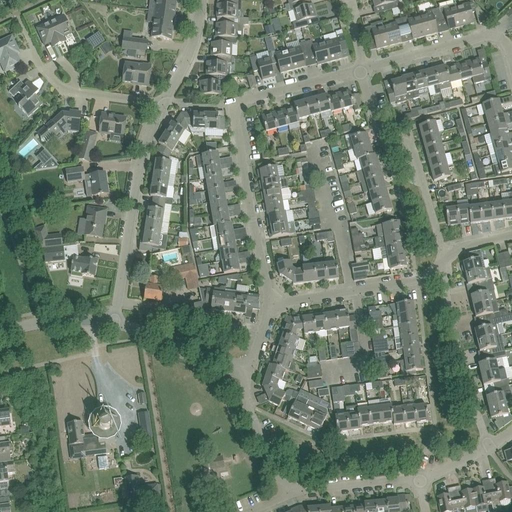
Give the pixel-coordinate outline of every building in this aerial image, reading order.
[(156,0),(155,12),(174,14),(176,0),(156,0)] [(216,18),(226,19),(236,19),(241,19),(243,19),(243,12),(241,12),(241,6),(241,0),(227,0),(227,5),(217,5),(216,18)] [(287,0),(290,11),(293,10),(303,7),(301,1),(306,0),(287,0)] [(372,0),(374,8),(384,5),(386,11),(400,8),(404,7),(403,2),(399,3),(398,1),(394,2),(393,0),(372,0)] [(439,9),(437,9),(440,22),(446,21),(449,30),(461,27),(456,8),(455,3),(453,1),(438,5),(439,9)] [(472,3),(456,8),(461,27),(474,24),(471,13),(475,12),(478,25),(484,23),(488,19),(472,3)] [(293,10),(296,22),(291,23),(294,30),(308,26),(306,20),(316,17),(313,5),(303,7),(293,10)] [(428,15),(420,17),(425,37),(437,33),(435,23),(440,22),(437,9),(427,12),(428,15)] [(174,14),(155,12),(151,38),(171,40),(174,14)] [(43,26),(36,29),(44,46),(50,43),(55,41),(57,45),(65,42),(63,37),(71,34),(63,16),(54,20),(47,23),(49,26),(44,28),(43,26)] [(425,37),(420,17),(408,21),(407,17),(401,19),(404,32),(405,36),(411,34),(412,40),(425,37)] [(282,33),(278,18),(271,21),(275,35),(282,33)] [(215,37),(222,38),(236,38),(243,38),(243,26),(248,26),(248,19),(243,19),(241,19),(236,19),(226,19),(226,24),(216,24),(215,37)] [(404,32),(401,19),(395,21),(396,24),(384,27),(389,46),(401,43),(400,37),(405,36),(404,32)] [(389,46),(384,27),(371,30),(370,27),(364,29),(367,42),(373,40),(376,50),(389,46)] [(89,43),(93,49),(105,41),(99,32),(95,35),(96,38),(89,43)] [(336,39),(324,42),(330,62),(349,57),(342,35),(335,37),(336,39)] [(0,41),(0,62),(5,73),(21,65),(16,54),(19,53),(11,37),(0,41)] [(120,49),(128,50),(136,51),(145,52),(146,52),(147,41),(122,38),(120,49)] [(211,57),(217,57),(231,57),(231,45),(236,45),(236,38),(222,38),(221,44),(211,43),(211,57)] [(311,41),(305,43),(308,55),(314,54),(317,66),(330,62),(324,42),(312,46),(311,41)] [(299,47),(287,50),(293,70),(305,67),(302,57),(308,55),(305,43),(298,44),(299,47)] [(106,44),(100,49),(105,56),(111,52),(106,44)] [(268,53),(269,58),(269,57),(272,65),(277,64),(280,74),(293,70),(287,50),(275,54),(274,51),(268,53)] [(269,57),(269,58),(257,61),(256,56),(249,58),(252,69),(253,72),(259,71),(262,81),(275,77),(272,65),(269,57)] [(206,76),(212,76),(229,77),(229,76),(226,76),(227,63),(231,64),(231,57),(217,57),(217,63),(206,62),(206,76)] [(479,59),(467,62),(472,78),(474,84),(485,81),(484,78),(490,77),(486,63),(480,64),(479,59)] [(467,62),(456,65),(461,81),(472,78),(467,62)] [(136,84),(136,85),(148,87),(151,67),(125,64),(122,82),(136,84)] [(449,83),(450,84),(451,88),(451,89),(462,86),(461,81),(456,65),(446,68),(449,83)] [(450,84),(449,83),(446,68),(445,66),(434,69),(440,91),(451,88),(450,84)] [(434,69),(423,72),(427,88),(433,87),(435,95),(441,93),(440,91),(434,69)] [(423,72),(412,75),(416,91),(427,88),(423,72)] [(401,78),(401,80),(402,80),(407,101),(418,98),(416,91),(412,75),(401,78)] [(201,87),(201,95),(221,96),(222,83),(229,83),(229,77),(212,76),(212,82),(199,81),(198,87),(201,87)] [(248,78),(251,90),(254,89),(256,85),(254,77),(248,78)] [(402,80),(401,80),(390,83),(392,89),(386,90),(390,104),(396,102),(396,104),(407,101),(402,80)] [(35,96),(38,93),(29,82),(24,86),(20,82),(9,92),(13,98),(18,93),(25,101),(18,107),(28,117),(42,104),(35,96)] [(349,90),(338,94),(342,110),(353,107),(354,112),(362,110),(358,95),(351,97),(349,90)] [(338,94),(327,96),(331,111),(331,113),(338,111),(342,126),(346,124),(342,110),(338,94)] [(327,95),(316,98),(320,114),(331,111),(327,96),(327,95)] [(316,98),(305,101),(309,117),(320,114),(316,98)] [(481,105),(484,115),(501,110),(500,106),(504,105),(502,99),(481,105)] [(293,104),(294,107),(298,120),(309,117),(305,101),(293,104)] [(455,102),(444,105),(445,110),(456,107),(455,102)] [(444,105),(433,107),(434,113),(445,110),(444,105)] [(294,107),(283,110),(288,126),(299,123),(298,120),(294,107)] [(410,110),(411,114),(412,119),(423,116),(422,110),(421,110),(421,107),(410,110)] [(433,107),(422,110),(423,116),(434,113),(433,107)] [(283,110),(272,113),(277,129),(288,126),(283,110)] [(484,115),(487,125),(508,119),(506,114),(502,115),(501,110),(484,115)] [(63,114),(61,112),(44,128),(37,134),(41,138),(40,139),(40,140),(41,141),(42,142),(43,142),(45,141),(46,143),(52,138),(60,131),(63,135),(67,131),(78,132),(81,113),(69,112),(69,115),(63,114)] [(197,114),(181,114),(188,126),(192,127),(192,130),(205,130),(205,112),(197,112),(197,114)] [(213,112),(205,112),(205,130),(223,131),(224,118),(217,118),(217,115),(213,115),(213,112)] [(277,129),(272,113),(261,116),(265,132),(277,129)] [(126,119),(114,117),(114,115),(101,114),(99,134),(106,135),(106,133),(123,135),(126,119)] [(171,123),(165,133),(178,142),(188,126),(181,114),(174,125),(171,123)] [(487,125),(489,135),(506,130),(505,125),(509,124),(508,119),(487,125)] [(418,126),(422,138),(438,133),(435,122),(418,126)] [(484,136),(487,146),(511,139),(511,134),(508,135),(506,130),(489,135),(484,136)] [(161,146),(157,152),(169,157),(178,142),(165,133),(158,144),(161,146)] [(422,138),(424,149),(441,144),(438,133),(422,138)] [(350,138),(354,150),(370,145),(366,134),(350,138)] [(511,139),(487,146),(490,156),(511,150),(510,145),(511,144),(511,139)] [(78,159),(89,163),(94,146),(83,142),(78,159)] [(424,149),(427,160),(444,155),(441,144),(424,149)] [(354,150),(357,161),(373,156),(370,145),(354,150)] [(490,156),(492,166),(511,160),(511,150),(490,156)] [(41,162),(32,170),(33,171),(59,168),(60,167),(51,157),(50,158),(44,152),(38,158),(41,162)] [(157,152),(153,173),(169,175),(171,163),(168,162),(169,157),(157,152)] [(332,155),(336,167),(342,165),(341,160),(345,158),(344,152),(332,155)] [(202,156),(204,168),(219,165),(217,153),(202,156)] [(359,160),(362,171),(379,166),(375,155),(373,156),(357,161),(359,160)] [(427,160),(430,171),(447,166),(444,155),(427,160)] [(474,160),(477,170),(483,168),(480,158),(479,159),(474,160)] [(511,160),(492,166),(495,177),(509,176),(511,175),(511,160)] [(298,168),(299,176),(309,174),(307,162),(300,164),(301,168),(298,168)] [(204,168),(206,180),(221,177),(219,165),(204,168)] [(362,171),(366,182),(382,177),(379,166),(362,171)] [(447,166),(430,171),(434,182),(450,177),(447,166)] [(65,171),(67,183),(85,180),(83,168),(65,171)] [(277,179),(275,168),(257,171),(258,178),(261,178),(261,181),(261,182),(277,179)] [(484,179),(486,179),(483,168),(477,170),(479,179),(484,179)] [(108,194),(105,173),(90,175),(93,196),(108,194)] [(153,173),(152,184),(167,187),(169,175),(153,173)] [(303,181),(304,186),(311,185),(309,174),(299,176),(300,182),(303,181)] [(339,178),(342,188),(349,187),(346,176),(339,178)] [(206,180),(208,191),(223,189),(221,177),(206,180)] [(366,182),(369,193),(385,188),(382,177),(366,182)] [(263,189),(263,193),(288,189),(286,178),(284,178),(277,179),(261,182),(261,181),(259,182),(260,190),(263,189)] [(165,199),(167,187),(152,184),(150,197),(153,197),(152,203),(168,206),(171,206),(172,200),(165,199)] [(304,197),(304,198),(314,196),(313,190),(312,190),(311,185),(304,186),(305,190),(302,191),(297,195),(298,198),(304,197)] [(345,199),(352,197),(349,187),(342,188),(345,199)] [(369,193),(372,204),(388,199),(385,188),(369,193)] [(208,191),(210,203),(225,201),(223,189),(208,191)] [(264,200),(265,204),(281,201),(291,200),(289,189),(288,189),(263,193),(261,193),(262,201),(264,200)] [(509,202),(502,203),(504,220),(511,218),(511,193),(508,194),(509,202)] [(193,194),(189,194),(189,207),(197,205),(196,201),(193,201),(193,194)] [(307,204),(308,209),(315,208),(314,203),(315,203),(314,196),(304,198),(305,204),(307,204)] [(388,199),(372,204),(375,215),(391,210),(388,199)] [(210,203),(212,215),(227,213),(225,201),(210,203)] [(267,216),(268,216),(268,215),(283,213),(283,212),(281,201),(265,204),(263,204),(264,212),(266,212),(267,216)] [(148,209),(146,221),(162,223),(164,209),(168,209),(168,206),(152,203),(151,209),(148,209)] [(502,203),(491,204),(493,221),(504,220),(502,203)] [(491,204),(479,206),(482,223),(493,221),(491,204)] [(468,206),(457,208),(459,224),(470,223),(468,208),(468,206)] [(479,206),(468,208),(470,223),(470,224),(482,223),(479,206)] [(87,221),(84,236),(101,239),(103,225),(102,224),(104,211),(104,210),(88,208),(86,221),(87,221)] [(309,219),(309,220),(319,218),(318,212),(316,212),(315,208),(308,209),(309,214),(310,219),(309,219)] [(459,224),(457,208),(445,209),(447,226),(459,224)] [(270,227),(287,224),(285,212),(283,212),(283,213),(268,215),(268,216),(269,219),(266,219),(268,227),(270,227)] [(209,227),(209,228),(229,224),(227,213),(212,215),(213,226),(209,227)] [(319,218),(309,220),(310,227),(312,227),(313,231),(320,230),(319,225),(320,225),(319,218)] [(146,221),(144,233),(160,235),(162,223),(146,221)] [(380,237),(400,234),(399,222),(376,226),(378,237),(380,237)] [(270,227),(271,230),(268,231),(270,238),(295,234),(293,223),(287,224),(270,227)] [(211,239),(218,238),(233,236),(231,224),(229,224),(209,228),(211,239)] [(33,230),(40,249),(62,247),(61,235),(48,236),(44,226),(33,230)] [(196,242),(195,235),(198,234),(197,229),(189,231),(192,243),(196,242)] [(350,230),(352,242),(363,240),(361,233),(358,234),(357,229),(350,230)] [(160,235),(144,233),(141,232),(140,240),(143,240),(143,244),(140,244),(139,251),(151,253),(152,246),(158,247),(160,235)] [(321,234),(322,241),(327,240),(327,243),(334,243),(333,232),(321,234)] [(379,249),(402,245),(400,234),(380,237),(381,243),(378,244),(378,249),(379,249)] [(351,235),(341,236),(343,249),(352,248),(351,235)] [(218,238),(219,250),(235,248),(233,236),(218,238)] [(186,239),(178,239),(178,247),(186,247),(186,239)] [(363,240),(352,242),(354,253),(361,252),(360,246),(364,246),(363,240)] [(381,260),(388,259),(404,256),(402,245),(379,249),(381,260)] [(45,263),(64,261),(63,247),(43,250),(45,263)] [(219,250),(221,262),(237,260),(235,248),(219,250)] [(465,272),(465,274),(485,269),(480,251),(469,253),(468,253),(468,254),(467,255),(467,256),(467,257),(468,262),(462,263),(463,265),(462,266),(462,269),(463,273),(465,272)] [(496,255),(500,269),(511,267),(508,252),(496,255)] [(404,256),(388,259),(390,271),(406,268),(404,256)] [(71,272),(71,276),(82,278),(82,275),(94,277),(97,261),(85,258),(84,260),(73,258),(70,271),(71,272)] [(237,260),(221,262),(223,274),(239,272),(237,260)] [(281,276),(287,280),(294,269),(292,268),(290,261),(276,265),(279,276),(281,276)] [(336,263),(325,264),(327,281),(338,280),(336,263)] [(363,263),(356,264),(351,265),(352,272),(352,274),(369,272),(367,263),(363,263)] [(170,270),(172,281),(190,277),(192,286),(198,285),(194,264),(170,270)] [(325,264),(314,266),(316,282),(327,281),(325,264)] [(302,267),(302,270),(303,270),(304,284),(316,282),(314,266),(302,267)] [(477,283),(479,288),(493,285),(489,268),(485,269),(465,274),(468,285),(477,283)] [(294,269),(287,280),(292,284),(293,285),(304,284),(303,270),(302,270),(295,271),(294,269)] [(163,287),(157,286),(158,278),(150,277),(149,285),(146,285),(144,299),(161,302),(163,287)] [(470,296),(473,307),(496,302),(493,291),(494,291),(493,285),(479,288),(480,294),(470,296)] [(222,312),(224,295),(225,287),(222,287),(220,289),(214,289),(213,290),(206,289),(205,303),(211,303),(210,310),(222,312)] [(252,309),(254,296),(247,295),(248,293),(240,292),(240,297),(235,297),(233,313),(245,315),(246,308),(252,309)] [(222,312),(233,313),(235,297),(224,295),(222,312)] [(392,316),(393,317),(414,314),(412,302),(389,305),(390,307),(394,316),(392,316)] [(485,316),(486,321),(500,318),(499,312),(498,313),(496,302),(473,307),(475,318),(485,316)] [(191,306),(190,316),(202,318),(203,311),(202,303),(191,306)] [(368,308),(369,320),(381,318),(380,311),(375,312),(375,307),(368,308)] [(350,331),(352,344),(354,357),(361,356),(359,343),(358,343),(354,316),(348,317),(347,311),(335,313),(336,313),(338,329),(349,327),(349,331),(350,331)] [(324,313),(324,315),(325,315),(327,332),(327,336),(332,336),(332,331),(338,330),(338,329),(336,313),(335,313),(332,314),(331,312),(324,313)] [(312,314),(313,317),(316,333),(327,332),(325,315),(324,315),(321,316),(320,313),(312,314)] [(398,321),(399,327),(415,325),(414,314),(393,317),(393,322),(398,321)] [(309,315),(302,316),(303,330),(304,335),(316,333),(313,317),(309,317),(309,315)] [(286,318),(280,334),(294,338),(296,331),(303,330),(302,316),(286,318)] [(369,320),(371,331),(378,330),(378,329),(383,329),(381,318),(369,320)] [(474,330),(477,341),(500,335),(498,335),(496,326),(502,324),(500,318),(486,321),(488,327),(474,330)] [(394,339),(401,339),(417,336),(415,325),(399,327),(392,328),(394,339)] [(371,331),(372,342),(387,340),(383,341),(383,334),(378,335),(378,330),(371,331)] [(280,342),(279,345),(295,350),(299,340),(294,338),(280,334),(278,341),(280,342)] [(489,350),(490,355),(504,352),(500,335),(477,341),(479,352),(489,350)] [(401,339),(402,350),(403,350),(418,348),(418,347),(417,336),(401,339)] [(372,342),(374,353),(388,352),(387,340),(372,342)] [(276,347),(273,355),(291,361),(295,350),(279,345),(278,348),(276,347)] [(329,347),(331,361),(337,360),(335,346),(329,347)] [(399,361),(399,362),(421,359),(419,347),(418,347),(418,348),(403,350),(402,350),(397,351),(398,356),(404,355),(404,361),(399,361)] [(317,348),(318,354),(319,362),(326,361),(324,348),(317,348)] [(374,353),(375,365),(386,364),(386,363),(390,363),(389,355),(385,356),(384,352),(388,352),(374,353)] [(481,375),(504,370),(508,369),(504,352),(490,355),(492,361),(478,364),(481,375)] [(273,355),(270,365),(272,366),(281,369),(280,370),(284,371),(284,370),(285,371),(288,372),(294,374),(294,373),(293,361),(291,361),(273,355)] [(421,359),(399,362),(401,376),(416,374),(415,371),(423,370),(421,359)] [(317,366),(317,363),(309,364),(309,361),(307,362),(307,363),(306,365),(307,367),(306,367),(307,373),(321,371),(320,365),(317,366)] [(269,365),(265,376),(279,381),(278,381),(281,382),(285,371),(284,370),(284,371),(280,370),(281,369),(272,366),(270,365),(269,365)] [(388,378),(387,375),(384,375),(383,370),(376,371),(377,380),(388,378)] [(493,384),(494,389),(508,386),(507,380),(504,370),(481,375),(483,386),(493,384)] [(321,371),(307,373),(308,380),(322,378),(321,371)] [(294,382),(299,384),(303,377),(298,375),(294,382)] [(263,388),(266,394),(277,389),(277,387),(278,381),(279,381),(265,376),(262,387),(263,388)] [(308,382),(309,389),(323,388),(322,381),(308,382)] [(486,397),(488,408),(505,404),(503,394),(510,392),(508,386),(494,389),(495,395),(486,397)] [(331,389),(333,403),(344,402),(342,387),(331,389)] [(288,404),(293,406),(296,400),(291,398),(284,395),(283,394),(279,392),(277,389),(266,394),(269,401),(268,402),(279,407),(282,401),(288,404)] [(138,395),(140,405),(146,404),(144,394),(138,395)] [(287,417),(298,422),(305,407),(308,401),(297,396),(296,400),(293,406),(287,417)] [(298,422),(308,427),(318,406),(308,401),(305,407),(298,422)] [(505,404),(488,408),(491,419),(496,418),(497,421),(494,424),(498,431),(511,421),(511,418),(509,414),(508,414),(505,404)] [(426,405),(414,407),(416,422),(416,423),(428,422),(426,405)] [(318,406),(308,427),(319,432),(326,417),(325,417),(327,413),(326,409),(318,406)] [(391,406),(380,407),(382,424),(393,422),(391,409),(391,406)] [(414,406),(403,407),(405,424),(416,422),(414,407),(414,406)] [(380,407),(368,409),(371,425),(382,424),(380,407)] [(403,407),(391,409),(393,422),(393,425),(405,424),(403,407)] [(357,410),(357,413),(359,427),(360,427),(371,425),(368,409),(357,410)] [(0,427),(10,426),(8,410),(0,411),(0,427)] [(140,414),(139,414),(142,432),(141,432),(142,438),(143,438),(151,437),(148,413),(140,414)] [(357,413),(346,415),(348,431),(360,430),(360,427),(359,427),(357,413)] [(348,431),(346,415),(335,416),(337,433),(348,431)] [(67,424),(70,445),(69,446),(71,460),(85,458),(84,457),(110,453),(109,445),(115,444),(113,433),(109,433),(111,432),(111,431),(112,430),(113,429),(113,427),(113,426),(113,425),(113,424),(113,423),(113,422),(112,420),(111,419),(110,419),(110,418),(108,417),(107,417),(106,417),(104,417),(103,417),(102,417),(101,417),(99,418),(99,419),(97,420),(97,421),(96,422),(96,423),(96,424),(95,425),(95,426),(96,427),(96,428),(96,429),(97,431),(98,431),(99,432),(99,433),(101,434),(102,434),(97,435),(84,437),(82,422),(67,424)] [(0,463),(10,462),(9,453),(12,453),(10,443),(5,444),(4,437),(1,438),(1,444),(0,444),(0,463)] [(203,461),(205,471),(217,469),(215,458),(203,461)] [(0,463),(0,497),(5,497),(4,490),(9,489),(7,475),(15,474),(13,462),(10,462),(0,463)] [(125,478),(128,502),(141,501),(140,498),(158,496),(157,485),(139,488),(138,477),(125,478)] [(496,492),(491,493),(494,511),(500,511),(501,511),(499,503),(510,500),(511,499),(511,488),(508,489),(507,483),(495,485),(496,492)] [(216,486),(209,490),(213,499),(220,495),(216,486)] [(483,487),(472,490),(475,508),(486,505),(486,511),(494,511),(491,493),(485,494),(483,487)] [(456,500),(458,511),(465,511),(465,510),(475,508),(472,490),(460,492),(462,499),(456,500)] [(458,511),(456,500),(450,502),(449,495),(437,497),(439,511),(458,511)] [(386,500),(386,501),(387,501),(387,511),(405,511),(404,496),(386,497),(387,500),(386,500)] [(387,511),(387,501),(386,501),(375,502),(376,511),(387,511)] [(364,503),(364,506),(364,511),(376,511),(375,502),(364,503)]
